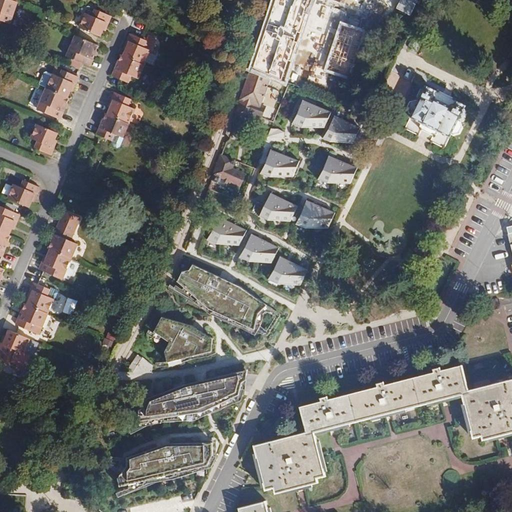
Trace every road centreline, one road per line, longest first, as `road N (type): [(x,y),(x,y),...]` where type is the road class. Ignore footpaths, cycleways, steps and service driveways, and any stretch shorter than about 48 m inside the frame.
road 1 (residential): [(511,187),(438,331),(276,375),(207,511)]
road 2 (residential): [(58,178),(124,21)]
road 3 (residential): [(0,310),(58,178)]
